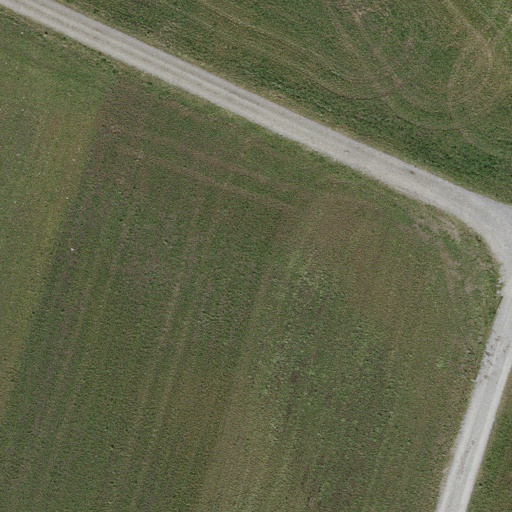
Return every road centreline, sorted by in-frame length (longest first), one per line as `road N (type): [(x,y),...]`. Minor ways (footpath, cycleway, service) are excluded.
road 1 (track): [(18,0),(511,227)]
road 2 (track): [(451,511),(511,321)]
